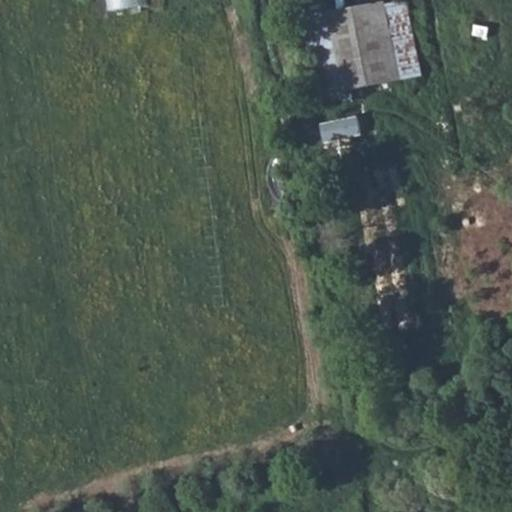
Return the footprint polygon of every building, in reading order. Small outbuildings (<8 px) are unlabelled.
[(410,1),(308,22),(324,96),(426,76),(410,1)] [(186,123),(209,124),(210,49),(188,49),(186,123)] [(128,119),(152,121),(157,57),(133,55),(128,119)] [(320,143),(362,133),(358,117),(316,128),(320,143)] [(216,303),(237,300),(217,171),(196,175),(216,303)] [(145,183),(153,312),(172,311),(164,182),(145,183)]
